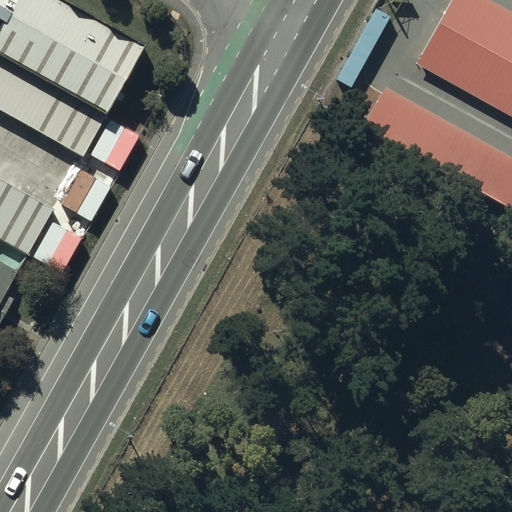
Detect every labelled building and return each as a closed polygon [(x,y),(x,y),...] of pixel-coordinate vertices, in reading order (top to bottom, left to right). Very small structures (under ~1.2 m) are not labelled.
[(137,29),(84,0),(0,0),(0,42),(100,97),(137,29)] [(511,12),(490,0),(447,0),(413,63),(511,116),(511,12)] [(0,95),(77,138),(100,97),(0,42),(0,95)] [(511,156),(385,86),(362,126),(511,209),(511,156)] [(51,195),(0,167),(0,220),(29,236),(51,195)] [(0,268),(11,250),(0,243),(0,268)]
